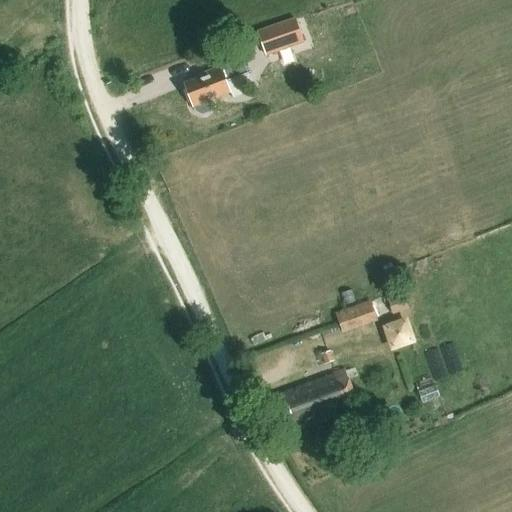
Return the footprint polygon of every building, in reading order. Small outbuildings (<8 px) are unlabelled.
[(297,20),(259,34),(268,59),(306,45),(297,20)] [(200,77),(201,79),(186,85),(193,104),(194,104),(197,111),(203,113),(210,111),(213,105),(210,98),(215,96),(216,98),(230,92),(226,81),(248,73),(242,56),(220,65),(220,66),(206,71),(207,74),(200,77)] [(386,297),(392,314),(406,308),(400,292),(386,297)] [(372,301),(337,313),(345,334),(379,322),(372,301)] [(418,315),(390,325),(399,350),(426,340),(418,315)] [(335,362),(331,352),(322,355),(326,366),(335,362)] [(346,370),(276,395),(290,432),(329,418),(326,411),(357,400),(346,370)]
